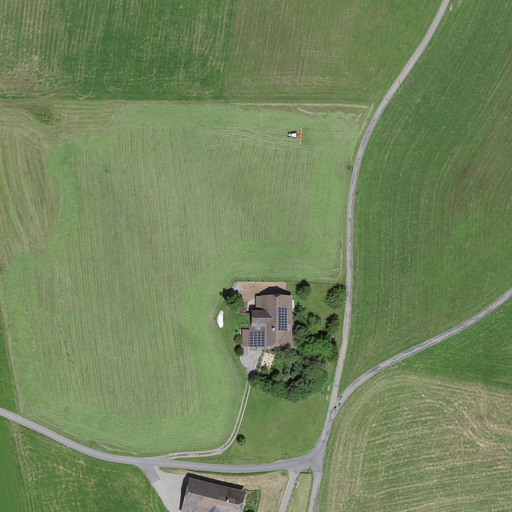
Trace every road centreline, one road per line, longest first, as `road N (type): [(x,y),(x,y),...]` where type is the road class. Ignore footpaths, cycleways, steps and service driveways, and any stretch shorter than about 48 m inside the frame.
road 1 (track): [(333,410),(363,145),(448,0)]
road 2 (track): [(320,455),(333,410),(375,369),(491,310),(511,289)]
road 3 (track): [(258,357),(225,448),(143,463)]
